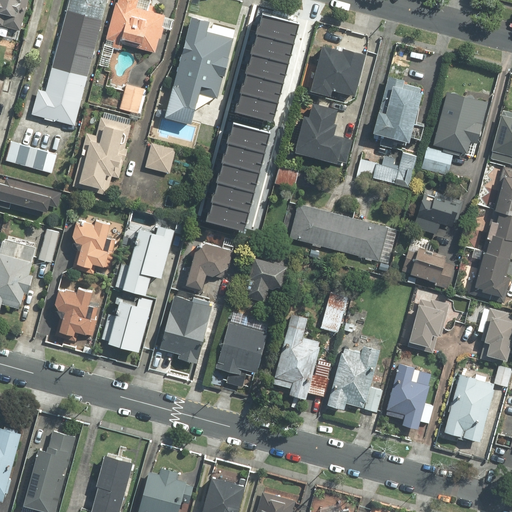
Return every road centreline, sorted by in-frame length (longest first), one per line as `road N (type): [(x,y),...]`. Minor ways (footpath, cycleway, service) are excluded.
road 1 (residential): [(511,501),(0,364)]
road 2 (residential): [(370,0),(511,37)]
